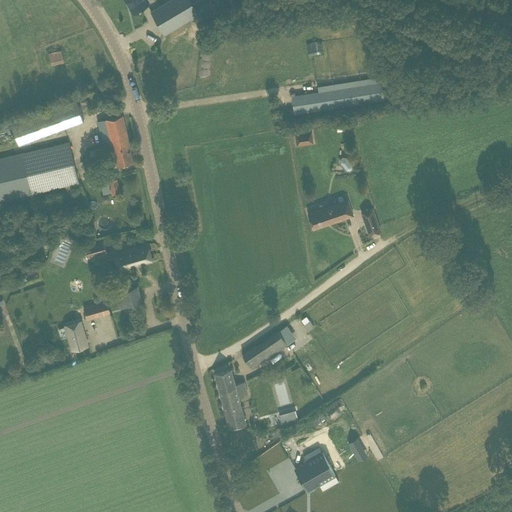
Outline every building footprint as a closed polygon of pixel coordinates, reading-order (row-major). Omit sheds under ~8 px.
[(148,4),(145,0),(125,0),(133,13),(148,4)] [(198,14),(193,5),(189,0),(170,0),(151,11),(164,34),(198,14)] [(318,42),(307,45),(309,56),(321,54),(318,42)] [(61,50),(52,52),(49,52),(51,64),(54,63),(64,61),(61,50)] [(318,92),(292,96),(294,113),(384,99),(381,82),(380,77),(317,87),(318,92)] [(85,94),(78,96),(80,102),(87,100),(85,94)] [(123,114),(113,117),(106,118),(106,119),(98,121),(109,168),(134,162),(123,114)] [(310,125),(294,127),(297,145),(313,142),(311,130),(310,125)] [(0,200),(79,182),(69,141),(0,157),(0,200)] [(339,159),(338,163),(345,172),(349,172),(353,169),(353,165),(345,157),(341,157),(339,159)] [(117,178),(107,180),(110,194),(120,192),(117,178)] [(348,199),(317,210),(308,213),(313,229),(353,215),(348,199)] [(381,231),(373,208),(360,212),(369,236),(381,231)] [(107,254),(104,242),(85,247),(88,259),(107,254)] [(148,243),(138,246),(113,253),(118,271),(153,261),(148,243)] [(137,285),(128,288),(114,292),(119,308),(142,302),(137,285)] [(106,301),(83,308),(87,319),(110,312),(106,301)] [(81,320),(65,325),(72,349),(88,344),(81,320)] [(252,368),(287,344),(278,330),(243,355),(252,368)] [(231,368),(214,372),(229,426),(229,428),(246,423),(239,397),(237,391),(246,388),(244,381),(235,384),(231,368)] [(295,410),(290,411),(292,421),(298,419),(295,410)] [(322,451),(294,467),(308,491),(336,475),(322,451)]
